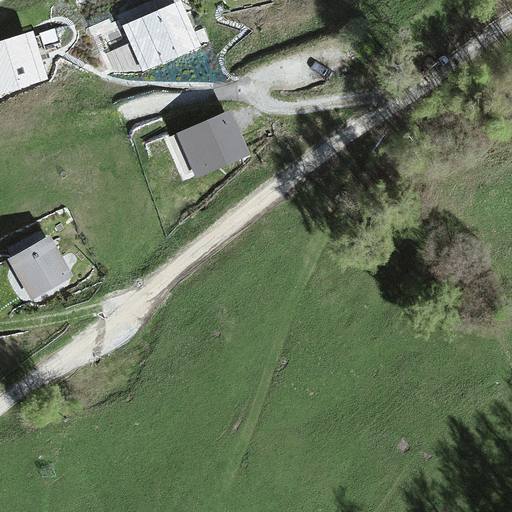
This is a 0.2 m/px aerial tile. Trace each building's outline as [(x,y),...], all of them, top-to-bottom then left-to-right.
[(139,0),(118,9),(124,23),(179,0),(139,0)] [(177,5),(128,27),(146,67),(196,44),(177,5)] [(31,35),(0,45),(0,91),(45,77),(31,35)] [(228,113),(180,135),(197,173),(245,151),(228,113)] [(47,238),(4,263),(29,307),(72,283),(47,238)]
